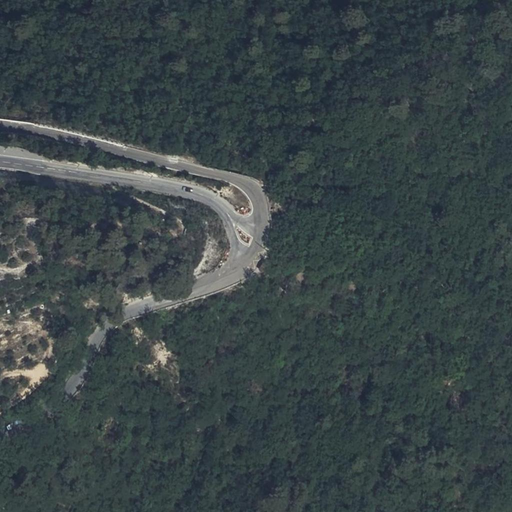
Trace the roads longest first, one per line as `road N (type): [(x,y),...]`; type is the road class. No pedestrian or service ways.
road 1 (tertiary): [(258,248),(219,281),(109,323),(56,403),(0,432)]
road 2 (tertiary): [(0,125),(237,179),(255,195),(258,248)]
road 3 (tertiary): [(258,248),(203,196),(0,162)]
